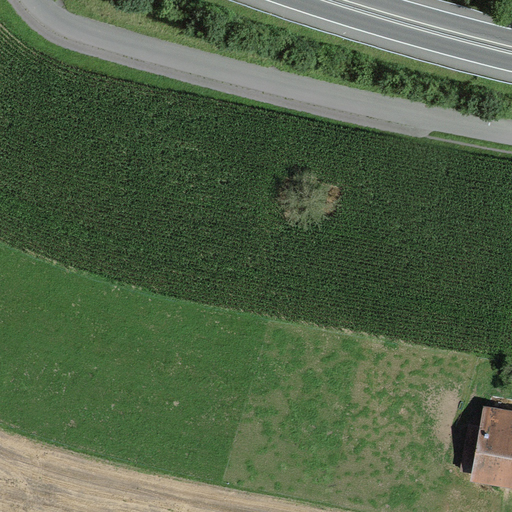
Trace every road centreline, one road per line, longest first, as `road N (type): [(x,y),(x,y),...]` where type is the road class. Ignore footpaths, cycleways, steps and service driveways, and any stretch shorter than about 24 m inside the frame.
road 1 (residential): [(36,0),(72,25),(200,62),(429,120),(511,132)]
road 2 (trunk): [(289,0),(511,62)]
road 3 (trunk): [(511,37),(370,0)]
